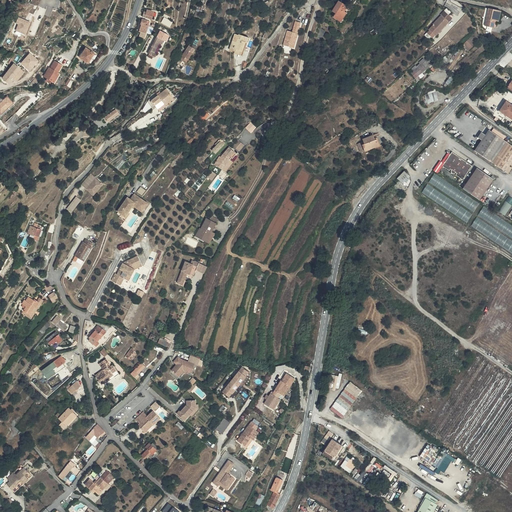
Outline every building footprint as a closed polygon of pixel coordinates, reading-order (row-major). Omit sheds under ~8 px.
[(144,17),(152,19),(155,10),(146,8),(144,17)] [(334,12),(335,10),(332,8),(327,16),(338,23),(340,20),(338,18),(339,15),(337,14),(334,12)] [(497,21),(500,22),(501,9),(488,8),(486,26),(496,27),(497,21)] [(435,34),(435,35),(448,21),(441,14),(432,24),(433,24),(429,29),(430,30),(427,33),(432,37),(435,34)] [(338,23),(327,16),(326,18),(329,21),(327,25),(334,29),(338,23)] [(27,33),(31,22),(19,17),(16,23),(19,24),(17,30),(27,33)] [(165,17),(162,22),(170,27),(173,21),(165,17)] [(143,32),(139,31),(136,38),(142,40),(146,29),(144,27),(143,32)] [(279,40),(275,55),(286,58),(290,42),(289,42),(292,31),(286,30),(283,41),(279,40)] [(246,46),(247,41),(239,39),(231,37),(230,39),(227,54),(232,55),(233,53),(234,53),(240,55),(243,45),(246,46)] [(470,38),(464,44),(470,49),(475,44),(470,38)] [(157,62),(154,60),(160,45),(155,44),(148,63),(156,65),(157,62)] [(95,53),(86,48),(81,56),(89,62),(95,53)] [(191,50),(183,62),(188,65),(197,53),(191,50)] [(31,53),(22,62),(31,70),(39,60),(31,53)] [(10,83),(21,69),(15,63),(3,77),(10,83)] [(410,85),(413,82),(412,81),(423,71),(418,65),(414,69),(415,70),(411,73),(411,72),(407,76),(409,78),(406,81),(410,85)] [(46,86),(48,87),(51,82),(49,81),(52,78),(56,70),(50,66),(45,73),(43,77),(41,76),(38,81),(41,83),(46,86)] [(424,73),(423,71),(412,81),(413,82),(424,73)] [(154,116),(169,104),(162,94),(147,105),(150,110),(154,116)] [(1,98),(0,98),(0,111),(2,113),(14,103),(8,96),(3,100),(1,98)] [(417,102),(419,110),(422,109),(423,110),(434,107),(431,98),(417,102)] [(169,104),(154,116),(156,118),(171,106),(169,104)] [(504,104),(500,110),(511,118),(511,106),(511,108),(504,104)] [(511,123),(511,122),(511,121),(511,118),(500,110),(498,114),(511,123)] [(105,127),(115,119),(112,115),(102,122),(105,127)] [(511,145),(489,130),(475,151),(509,174),(511,169),(511,145)] [(222,140),(212,148),(215,153),(226,145),(222,140)] [(238,140),(233,145),(240,151),(245,146),(238,140)] [(359,145),(364,155),(368,154),(373,153),(371,146),(368,147),(366,142),(359,145)] [(358,157),(364,155),(359,145),(356,146),(357,148),(358,151),(356,152),(358,157)] [(239,153),(232,146),(228,151),(235,158),(239,153)] [(454,174),(467,161),(452,150),(442,165),(454,174)] [(225,154),(218,162),(219,163),(218,165),(216,164),(214,163),(209,172),(218,177),(221,170),(224,167),(227,164),(228,166),(232,161),(225,154)] [(467,161),(454,174),(462,179),(472,165),(467,161)] [(221,170),(218,177),(221,179),(228,170),(224,167),(221,170)] [(494,179),(478,168),(464,188),(480,199),(494,179)] [(413,179),(404,171),(398,177),(407,186),(413,179)] [(480,203),(436,173),(430,182),(474,212),(480,203)] [(104,184),(97,178),(87,188),(90,191),(93,189),(96,192),(104,184)] [(473,213),(428,183),(422,192),(467,222),(473,213)] [(124,212),(128,215),(134,206),(136,207),(143,212),(149,203),(135,194),(131,199),(129,198),(127,201),(126,201),(125,201),(122,204),(118,211),(123,214),(124,212)] [(77,196),(68,208),(72,212),(82,200),(77,196)] [(511,197),(509,196),(500,211),(506,215),(511,205),(511,197)] [(511,224),(485,206),(480,215),(511,236),(511,224)] [(511,240),(478,218),(473,226),(511,252),(511,240)] [(30,234),(36,236),(36,234),(40,236),(42,229),(41,229),(41,228),(38,226),(39,224),(36,222),(34,226),(30,225),(29,228),(31,229),(33,230),(32,231),(31,230),(30,234)] [(200,246),(207,236),(211,228),(202,223),(197,233),(195,232),(190,241),(200,246)] [(205,242),(202,247),(204,248),(210,238),(207,236),(205,242)] [(84,242),(75,255),(84,261),(92,247),(90,246),(93,242),(87,238),(84,242)] [(233,260),(238,262),(243,252),(238,249),(233,260)] [(81,264),(84,261),(75,255),(73,258),(81,264)] [(124,278),(125,279),(129,273),(132,274),(135,269),(142,265),(138,256),(124,264),(118,274),(116,274),(113,281),(121,285),(124,278)] [(188,273),(191,274),(193,269),(194,266),(197,261),(196,260),(195,261),(192,260),(190,264),(186,262),(178,283),(183,286),(186,279),(182,277),(185,272),(188,273)] [(198,268),(198,270),(204,272),(208,264),(197,261),(194,266),(195,267),(198,268)] [(55,293),(49,296),(53,303),(56,301),(55,300),(58,298),(55,293)] [(23,313),(25,314),(26,312),(31,314),(35,307),(36,308),(41,300),(39,299),(37,298),(36,300),(29,296),(27,300),(25,299),(22,304),(27,306),(23,313)] [(26,312),(25,314),(26,315),(26,316),(32,319),(38,309),(40,309),(46,299),(40,296),(39,299),(41,300),(36,308),(35,307),(31,314),(26,312)] [(53,321),(59,327),(62,322),(60,320),(61,319),(57,316),(53,321)] [(44,332),(51,325),(48,322),(41,330),(44,332)] [(68,326),(62,322),(59,327),(65,331),(68,326)] [(96,331),(94,333),(101,338),(107,331),(98,326),(95,330),(96,331)] [(47,340),(51,344),(53,343),(54,344),(57,341),(59,343),(64,339),(57,331),(47,340)] [(99,341),(101,338),(94,333),(91,337),(92,338),(90,340),(94,344),(98,340),(99,341)] [(127,357),(131,360),(137,352),(133,350),(127,357)] [(178,355),(174,361),(178,364),(179,365),(178,367),(177,366),(173,371),(179,375),(185,369),(193,371),(196,363),(184,359),(178,355)] [(66,361),(62,356),(41,370),(48,379),(58,372),(61,375),(59,376),(62,380),(71,373),(67,367),(67,366),(65,362),(66,361)] [(99,363),(103,370),(104,371),(102,372),(101,371),(95,376),(101,384),(109,379),(108,378),(112,375),(111,373),(116,370),(112,365),(108,369),(105,365),(108,363),(105,359),(99,363)] [(146,366),(142,362),(131,373),(135,377),(146,366)] [(136,376),(139,379),(141,376),(148,369),(146,367),(136,376)] [(246,370),(243,368),(236,376),(242,381),(249,373),(246,370)] [(119,375),(116,370),(111,373),(112,375),(108,378),(109,379),(101,384),(102,386),(119,375)] [(339,390),(342,376),(332,374),(329,387),(339,390)] [(239,385),(242,381),(236,376),(233,380),(239,385)] [(236,388),(239,385),(233,380),(230,384),(236,388)] [(330,408),(343,417),(363,390),(351,381),(330,408)] [(279,386),(280,382),(276,386),(278,387),(275,390),(274,389),(273,388),(264,402),(262,400),(258,408),(265,413),(268,410),(270,406),(273,401),(278,391),(279,386)] [(288,387),(280,382),(279,386),(278,391),(273,401),(275,403),(281,394),(282,395),(288,387)] [(230,396),(236,388),(230,384),(224,392),(230,396)] [(71,386),(62,394),(67,399),(71,396),(70,395),(75,391),(71,386)] [(189,391),(186,388),(180,395),(183,397),(189,391)] [(185,409),(184,408),(181,411),(180,410),(177,413),(185,420),(190,414),(196,406),(196,404),(196,400),(187,400),(187,404),(186,405),(187,407),(185,409)] [(155,410),(160,405),(156,401),(151,406),(155,410)] [(196,406),(190,414),(192,416),(199,408),(199,404),(196,404),(196,406)] [(52,422),(59,429),(70,420),(63,412),(52,422)] [(154,423),(146,414),(140,420),(132,427),(130,429),(138,437),(143,433),(147,430),(154,423)] [(140,420),(137,417),(129,424),(132,427),(140,420)] [(216,423),(212,429),(219,434),(223,428),(216,423)] [(92,443),(98,435),(91,427),(87,431),(88,432),(80,443),(84,446),(89,440),(92,443)] [(248,435),(250,431),(244,427),(230,446),(237,451),(243,444),(246,445),(252,437),(248,435)] [(208,434),(215,440),(219,434),(212,429),(208,434)] [(322,449),(331,436),(327,433),(318,446),(322,449)] [(89,440),(84,446),(88,448),(92,443),(89,440)] [(329,443),(320,458),(329,465),(339,449),(329,443)] [(429,443),(420,456),(443,470),(450,459),(456,463),(458,459),(441,449),(440,450),(429,443)] [(243,444),(237,451),(236,452),(239,454),(246,445),(243,444)] [(158,449),(154,445),(149,449),(142,455),(146,459),(158,449)] [(60,475),(65,479),(76,463),(75,462),(77,458),(74,456),(60,475)] [(341,466),(350,472),(357,463),(348,456),(341,466)] [(234,463),(229,460),(226,465),(231,468),(234,463)] [(231,468),(226,465),(214,482),(219,485),(220,484),(222,482),(227,485),(229,483),(231,484),(235,478),(228,473),(231,468)] [(15,470),(13,472),(24,484),(33,475),(26,467),(18,474),(15,470)] [(15,492),(24,484),(13,472),(8,477),(11,480),(7,484),(15,492)] [(101,478),(97,483),(99,484),(97,487),(95,485),(90,481),(86,487),(95,494),(96,493),(100,496),(109,485),(108,484),(112,479),(106,472),(101,478)] [(275,493),(280,481),(274,478),(269,491),(273,493),(275,493)] [(416,495),(421,497),(424,491),(418,489),(416,495)] [(271,508),(278,496),(275,493),(273,493),(266,505),(271,508)] [(426,497),(417,511),(433,511),(438,504),(426,497)] [(169,503),(163,511),(180,511),(169,503)]
